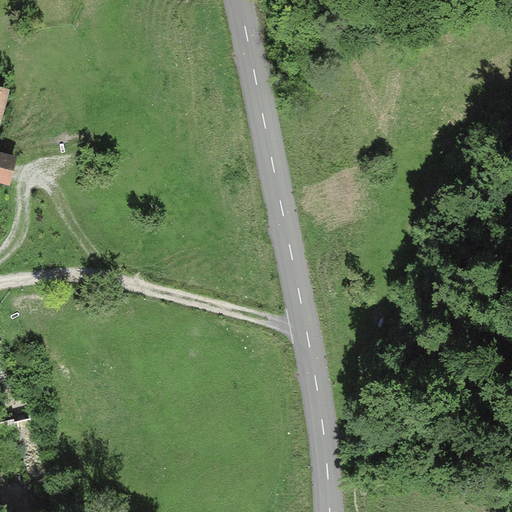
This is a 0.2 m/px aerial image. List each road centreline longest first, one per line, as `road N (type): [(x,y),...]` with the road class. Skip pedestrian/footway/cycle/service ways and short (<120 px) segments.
road 1 (tertiary): [(331,511),(321,407),(240,0)]
road 2 (track): [(306,324),(82,273),(0,282)]
road 3 (track): [(0,255),(22,227),(23,185),(36,175),(121,280)]
